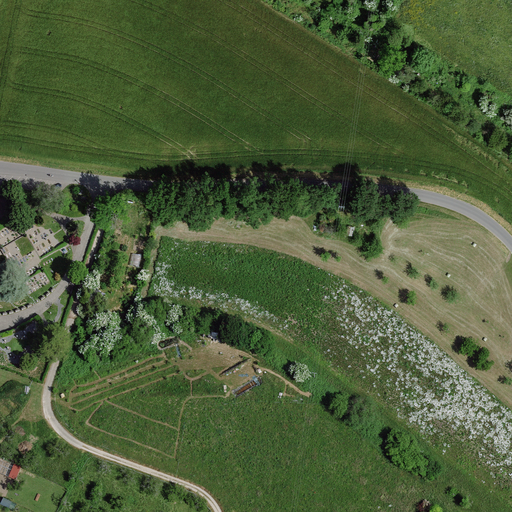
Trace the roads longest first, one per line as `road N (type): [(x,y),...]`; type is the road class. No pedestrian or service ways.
road 1 (unclassified): [(0,167),(117,183),(323,184),(415,194),(476,214),(511,243)]
road 2 (track): [(219,511),(189,485),(85,447),(51,417),(52,377),(117,183)]
